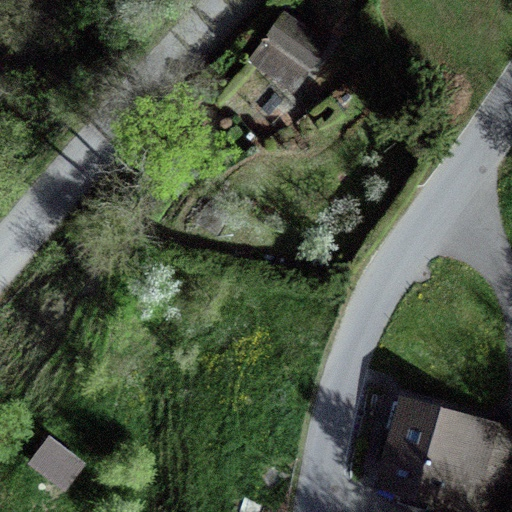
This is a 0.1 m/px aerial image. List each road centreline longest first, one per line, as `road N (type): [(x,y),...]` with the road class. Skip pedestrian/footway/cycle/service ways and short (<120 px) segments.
road 1 (residential): [(312,511),(373,295),(511,101)]
road 2 (residential): [(230,0),(0,258)]
